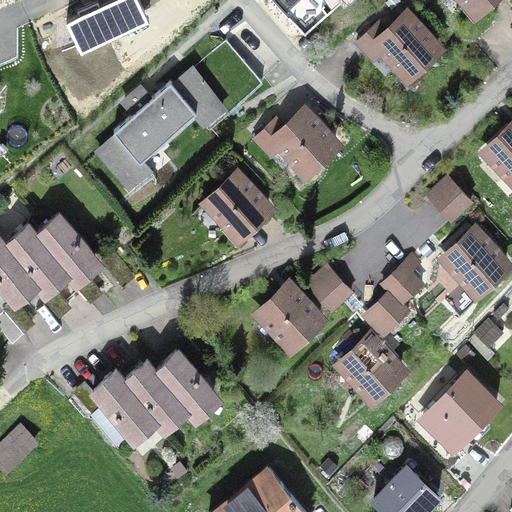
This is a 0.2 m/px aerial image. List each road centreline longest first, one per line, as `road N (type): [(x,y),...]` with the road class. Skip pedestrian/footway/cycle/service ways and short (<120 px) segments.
road 1 (residential): [(421,159),(331,240),(248,271),(42,371)]
road 2 (residential): [(421,159),(295,67),(237,0)]
road 3 (residential): [(511,81),(421,159)]
